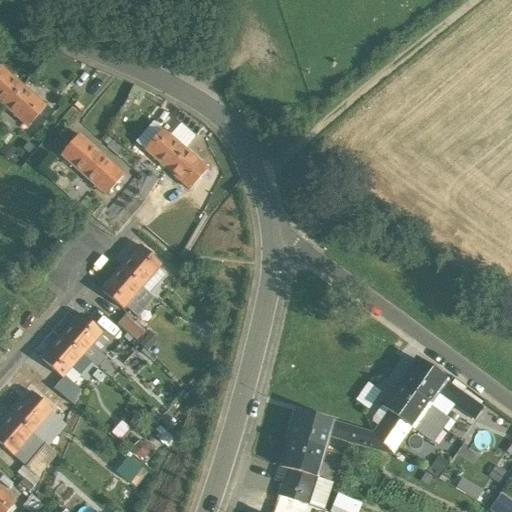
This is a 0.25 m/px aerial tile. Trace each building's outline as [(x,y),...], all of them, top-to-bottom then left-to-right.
[(0,67),(0,104),(4,108),(23,88),(0,67)] [(58,92),(43,79),(37,88),(52,100),(58,92)] [(23,88),(4,108),(27,128),(45,107),(23,88)] [(162,130),(144,151),(166,170),(185,150),(162,130)] [(78,136),(60,157),(82,177),(101,156),(78,136)] [(113,141),(107,148),(120,159),(126,151),(113,141)] [(185,150),(166,170),(189,190),(207,169),(185,150)] [(101,156),(82,177),(105,196),(123,175),(101,156)] [(137,193),(122,210),(131,218),(145,201),(137,193)] [(140,247),(120,269),(141,287),(157,269),(161,265),(140,247)] [(141,287),(120,269),(100,292),(121,310),(124,307),(141,287)] [(157,269),(141,287),(149,295),(157,285),(158,286),(165,277),(157,269)] [(157,285),(149,295),(153,298),(157,301),(164,292),(158,286),(157,285)] [(141,287),(124,307),(136,317),(153,298),(149,295),(141,287)] [(146,333),(125,315),(116,325),(137,343),(146,333)] [(101,334),(80,316),(60,338),(81,356),(101,334)] [(81,356),(60,338),(41,361),(61,379),(81,356)] [(97,353),(89,363),(96,369),(104,360),(97,353)] [(445,382),(414,361),(398,384),(428,406),(437,394),(445,383),(445,382)] [(89,363),(78,376),(84,381),(85,380),(86,381),(96,369),(89,363)] [(76,395),(60,382),(53,390),(70,403),(76,395)] [(480,408),(445,383),(437,394),(472,419),(480,408)] [(428,406),(398,384),(381,407),(388,412),(411,428),(412,429),(428,406)] [(51,412),(31,394),(11,416),(32,434),(51,412)] [(388,412),(372,435),(394,451),(399,445),(411,428),(388,412)] [(331,423),(295,413),(288,440),(324,450),(328,437),(331,423)] [(11,416),(0,429),(0,446),(12,457),(17,451),(30,436),(32,434),(11,416)] [(372,435),(331,423),(328,437),(392,455),(394,451),(372,435)] [(30,436),(17,451),(26,459),(39,444),(30,436)] [(324,450),(288,440),(280,468),(287,470),(315,478),(316,478),(324,450)] [(416,456),(399,445),(394,451),(412,463),(416,456)] [(38,480),(23,467),(16,475),(32,488),(38,480)] [(315,478),(287,470),(278,496),(306,505),(315,478)] [(463,480),(458,491),(478,500),(483,489),(463,480)] [(27,493),(18,485),(13,491),(22,500),(27,493)] [(0,511),(7,511),(15,504),(0,490),(0,511)] [(332,511),(359,511),(363,502),(339,492),(331,511),(332,511)] [(511,511),(511,499),(501,494),(492,511),(494,511),(511,511)] [(323,511),(306,505),(278,496),(272,511),(323,511)]
